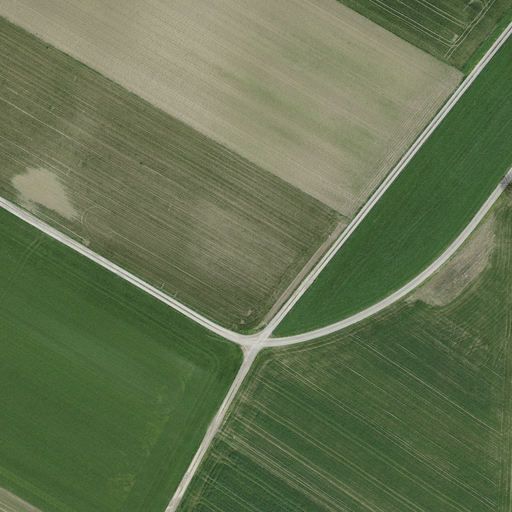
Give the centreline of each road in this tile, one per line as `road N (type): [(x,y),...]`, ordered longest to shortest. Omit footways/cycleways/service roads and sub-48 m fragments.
road 1 (track): [(0,202),(256,348),(341,333),(398,296),(511,174)]
road 2 (track): [(170,511),(256,348),(511,28)]
